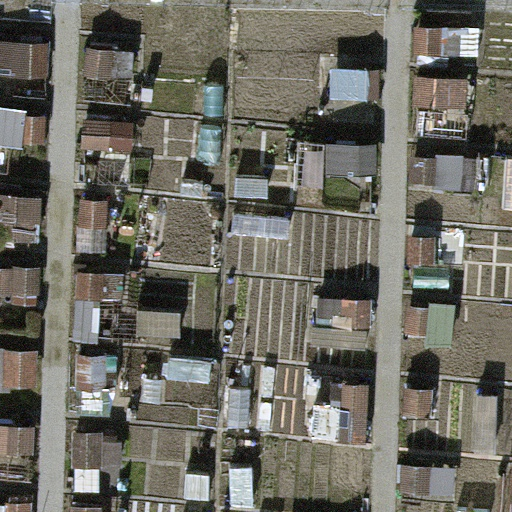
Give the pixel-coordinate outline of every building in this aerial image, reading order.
[(472,19),(422,18),(421,47),(472,48),(472,19)] [(55,34),(6,33),(5,67),(55,68),(55,34)] [(142,40),(89,39),(88,71),(142,72),(142,40)] [(386,59),(341,58),(341,86),(386,87),(386,59)] [(468,71),(422,70),(421,101),(468,102),(468,71)] [(511,75),(488,75),(487,99),(511,99),(511,75)] [(234,80),(212,79),(211,110),(233,110),(234,80)] [(328,98),(287,98),(286,119),(328,120),(328,98)] [(53,105),(0,104),(0,138),(52,140),(53,105)] [(118,114),(89,113),(89,140),(118,141),(118,114)] [(384,137),(336,136),(336,163),(383,164),(384,137)] [(464,147),(420,146),(420,180),(464,181),(464,147)] [(48,183),(0,181),(0,229),(47,230),(48,183)] [(112,194),(88,194),(88,238),(112,238),(112,194)] [(329,222),(304,221),(303,267),(329,267),(329,222)] [(253,237),(234,237),(233,261),(252,261),(253,237)] [(47,259),(0,258),(0,289),(47,290),(47,259)] [(130,259),(85,259),(84,289),(130,289),(130,259)] [(292,280),(270,280),(269,333),(291,333),(292,280)] [(176,281),(147,281),(147,296),(176,296),(176,281)] [(384,287),(338,286),(337,320),(383,321),(384,287)] [(461,297),(412,296),(411,331),(461,332),(461,297)] [(174,306),(154,306),(154,324),(174,325),(174,306)] [(507,312),(490,311),(489,358),(506,359),(507,312)] [(47,344),(15,344),(14,383),(46,384),(47,344)] [(125,346),(87,346),(86,388),(124,389),(125,346)] [(213,354),(156,353),(155,382),(212,383),(213,354)] [(339,368),(299,367),(299,392),(339,393),(339,368)] [(377,373),(346,372),(345,435),(376,435),(377,373)] [(421,408),(440,408),(441,381),(422,381),(421,408)] [(503,382),(486,382),(486,416),(503,416),(503,382)] [(40,422),(0,420),(0,453),(40,454),(40,422)] [(133,425),(82,425),(82,456),(133,457),(133,425)] [(247,437),(234,437),(233,468),(247,468),(247,437)] [(269,439),(261,439),(261,470),(268,470),(269,439)] [(462,457),(410,456),(409,486),(462,487),(462,457)] [(108,466),(85,466),(85,487),(107,487),(108,466)] [(214,469),(193,469),(193,485),(214,486),(214,469)] [(35,511),(35,497),(21,497),(20,511),(35,511)] [(186,511),(187,503),(137,502),(136,511),(186,511)]
